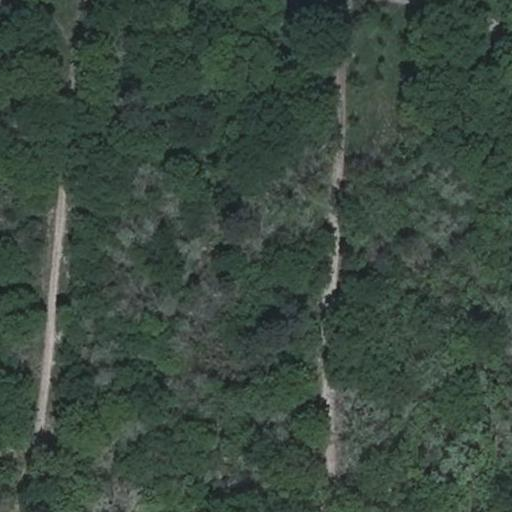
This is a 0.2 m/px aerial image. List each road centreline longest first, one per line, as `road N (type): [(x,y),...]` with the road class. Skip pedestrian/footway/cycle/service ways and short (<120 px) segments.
road 1 (track): [(95,0),(29,511)]
road 2 (track): [(325,511),(349,0)]
